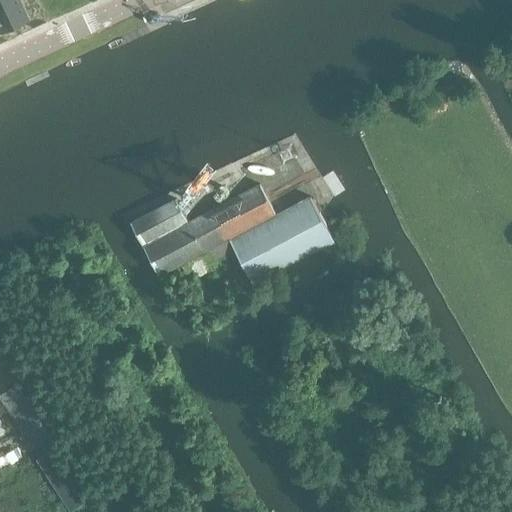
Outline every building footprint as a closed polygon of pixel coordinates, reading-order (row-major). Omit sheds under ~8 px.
[(0,0),(0,29),(25,18),(17,0),(0,0)] [(254,286),(335,242),(310,195),(276,213),(259,182),(188,220),(175,198),(131,221),(160,277),(204,253),(210,264),(235,250),(254,286)] [(1,395),(33,447),(50,436),(18,385),(1,395)] [(4,450),(0,451),(0,467),(10,462),(4,450)] [(38,461),(71,511),(88,500),(54,450),(38,461)]
